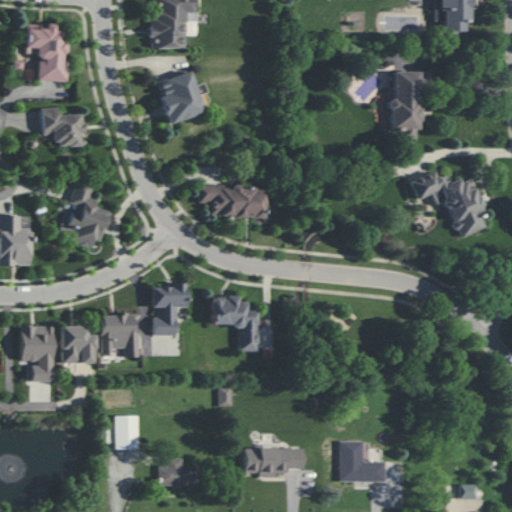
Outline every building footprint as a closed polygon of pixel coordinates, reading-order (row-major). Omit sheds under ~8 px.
[(193,0),(149,0),(150,48),(183,48),(183,35),(194,35),(193,0)] [(430,0),(431,21),(441,21),(441,31),(462,31),(462,21),(467,21),(467,9),(473,9),(472,0),(430,0)] [(65,81),(65,60),(62,60),(64,30),(53,29),(53,24),(24,23),(23,53),(36,54),(35,80),(65,81)] [(168,124),(202,112),(197,94),(204,91),(201,82),(193,85),(188,71),(154,82),(168,124)] [(390,71),(390,130),(402,130),(402,139),(417,139),(417,71),(390,71)] [(40,135),(51,134),(51,145),(80,144),(79,114),(57,114),(57,107),(40,108),(40,135)] [(408,180),(415,199),(430,194),(434,204),(443,201),(456,238),(486,227),(468,178),(457,182),(456,178),(447,182),(444,174),(435,177),(432,171),(408,180)] [(106,210),(93,206),(95,200),(88,198),(91,186),(73,181),(68,203),(80,206),(78,215),(69,213),(66,223),(60,222),(56,236),(97,247),(106,210)] [(196,203),(208,203),(208,216),(263,216),(263,187),(230,186),(230,189),(221,189),(221,184),(196,184),(196,203)] [(0,264),(29,265),(29,231),(19,231),(19,215),(0,214),(0,264)] [(184,306),(184,282),(170,283),(171,286),(150,287),(150,308),(153,307),(154,335),(175,335),(174,307),(184,306)] [(209,325),(237,325),(237,351),(255,351),(255,311),(245,310),(245,302),(237,302),(237,296),(209,296),(209,325)] [(99,314),(99,353),(112,352),(112,348),(123,348),(123,357),(136,357),(135,314),(99,314)] [(29,381),(51,382),(51,326),(19,325),(19,362),(30,362),(29,381)] [(93,362),(93,334),(85,335),(85,325),(58,326),(59,363),(93,362)] [(230,387),(217,388),(217,406),(230,406),(230,387)] [(112,416),(112,449),(135,448),(135,416),(112,416)] [(348,444),(347,477),(377,478),(377,462),(361,462),(362,444),(348,444)] [(243,472),(257,472),(257,476),(274,477),(274,472),(285,472),(285,468),(302,468),(302,448),(243,447),(243,472)] [(195,487),(195,465),(180,465),(181,459),(166,458),(166,465),(158,465),(157,485),(195,487)] [(473,484),(458,484),(458,498),(474,498),(473,484)]
